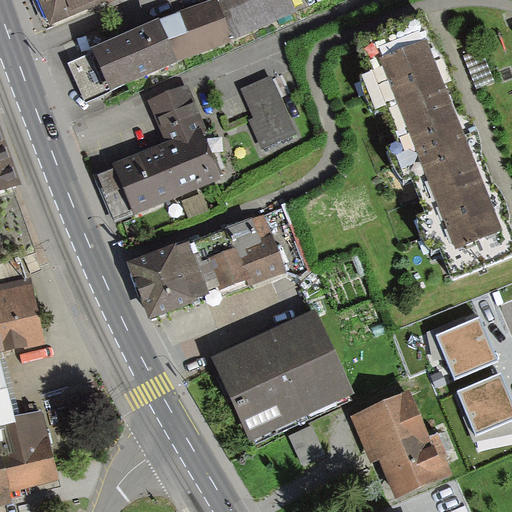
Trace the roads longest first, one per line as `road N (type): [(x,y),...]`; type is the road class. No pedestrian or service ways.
road 1 (residential): [(44,137),(363,0)]
road 2 (primary): [(44,137),(142,359),(184,434)]
road 3 (primary): [(0,8),(44,137)]
